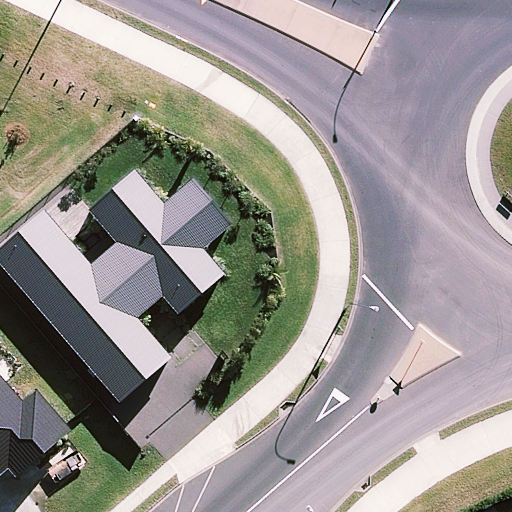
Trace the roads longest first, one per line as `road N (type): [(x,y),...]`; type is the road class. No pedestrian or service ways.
road 1 (tertiary): [(407,189),(362,128),(262,51),(148,0)]
road 2 (tertiary): [(329,439),(392,307),(419,225)]
road 3 (tertiary): [(407,189),(412,104),(432,62),(464,27),(508,0)]
road 4 (tertiary): [(511,361),(392,424),(329,439)]
road 5 (tertiary): [(375,0),(445,9),(507,0)]
road 6 (tertiary): [(511,311),(447,267),(419,225)]
